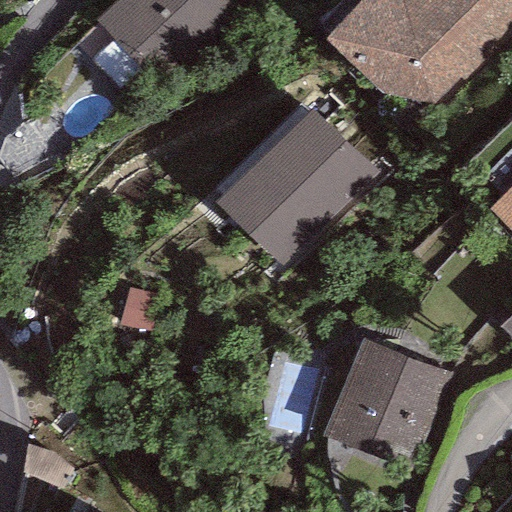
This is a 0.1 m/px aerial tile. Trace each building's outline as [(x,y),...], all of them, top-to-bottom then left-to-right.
[(244,12),(233,0),(117,0),(95,21),(161,90),(244,12)] [(511,33),(511,0),(400,0),(399,2),(393,0),(361,0),(324,36),(380,93),(440,106),(511,33)] [(377,176),(300,103),(214,192),(221,199),(214,206),(283,273),(377,176)] [(511,184),(488,208),(511,230),(511,184)] [(511,294),(497,308),(511,323),(511,294)] [(450,375),(361,341),(324,435),(413,470),(450,375)]
